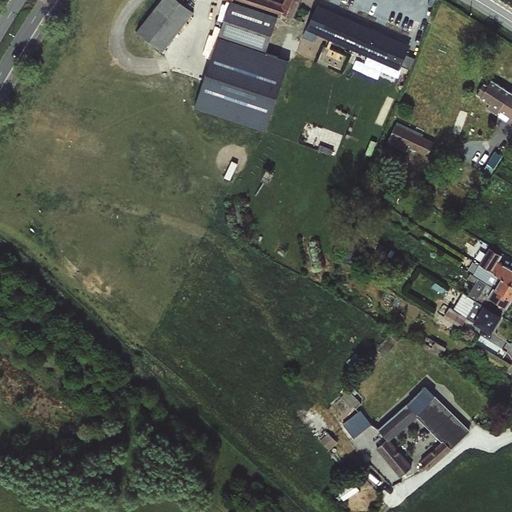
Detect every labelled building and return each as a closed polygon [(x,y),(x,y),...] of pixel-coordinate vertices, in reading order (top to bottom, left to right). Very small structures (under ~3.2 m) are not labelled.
[(316,7),(307,36),(317,39),(317,38),(405,66),(414,38),(316,7)] [(511,90),(491,77),(479,95),(491,102),(488,107),(511,122),(511,90)] [(389,141),(426,159),(436,139),(398,122),(389,141)] [(496,333),(511,303),(511,266),(500,261),(504,253),(490,246),(473,278),(477,281),(470,294),(465,291),(456,308),(445,302),(439,312),(463,325),(477,300),(485,304),(476,322),(496,333)] [(371,351),(343,385),(350,391),(383,354),(391,343),(384,339),(376,350),(371,351)] [(378,447),(402,476),(411,467),(389,440),(417,413),(435,396),(425,386),(408,401),(402,394),(379,415),(385,423),(379,428),(387,439),(378,447)] [(352,396),(330,413),(351,440),(373,422),(352,396)] [(469,431),(435,396),(417,413),(443,440),(451,448),(469,431)] [(451,448),(443,440),(421,461),(427,469),(428,469),(433,464),(434,465),(451,448)] [(340,490),(345,498),(361,489),(356,481),(340,490)]
